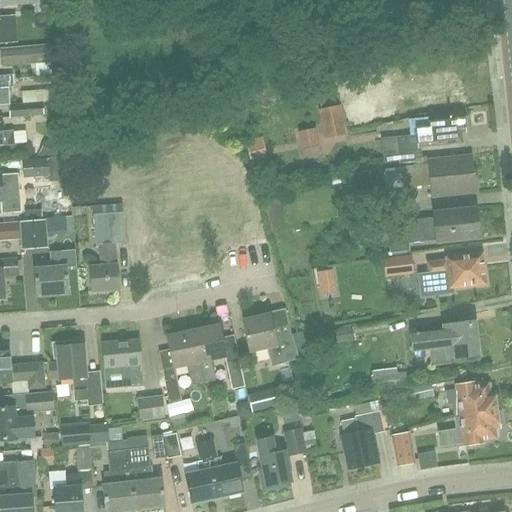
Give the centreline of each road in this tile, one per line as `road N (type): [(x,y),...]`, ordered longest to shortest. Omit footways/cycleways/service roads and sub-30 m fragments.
road 1 (residential): [(0,320),(162,305),(232,286)]
road 2 (residential): [(324,511),(511,478)]
